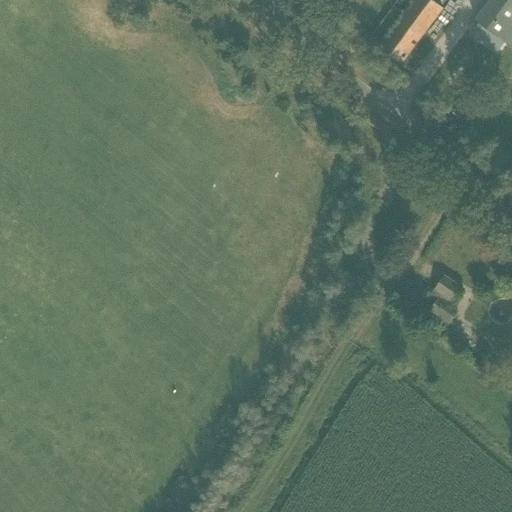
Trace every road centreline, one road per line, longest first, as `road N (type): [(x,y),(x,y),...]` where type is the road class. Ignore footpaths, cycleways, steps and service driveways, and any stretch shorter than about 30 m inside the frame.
road 1 (track): [(456,174),(247,511)]
road 2 (unclassified): [(511,221),(250,0)]
